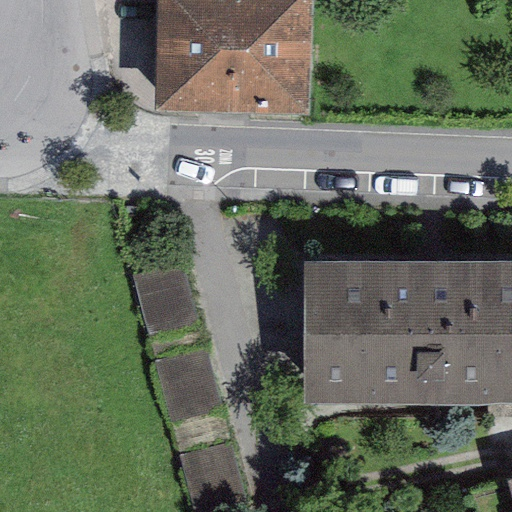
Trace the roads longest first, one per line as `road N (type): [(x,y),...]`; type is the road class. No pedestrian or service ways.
road 1 (residential): [(511,161),(189,139),(48,118),(9,100)]
road 2 (unknown): [(189,139),(259,511)]
